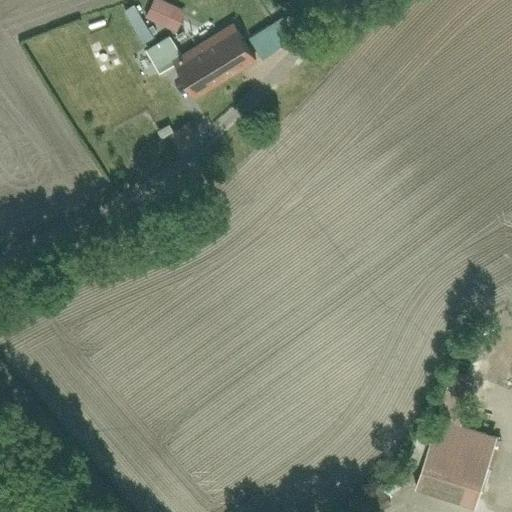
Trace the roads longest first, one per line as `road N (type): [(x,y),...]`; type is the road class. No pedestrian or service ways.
road 1 (track): [(0,261),(140,196),(197,156),(312,43)]
road 2 (unclassified): [(0,372),(119,511)]
